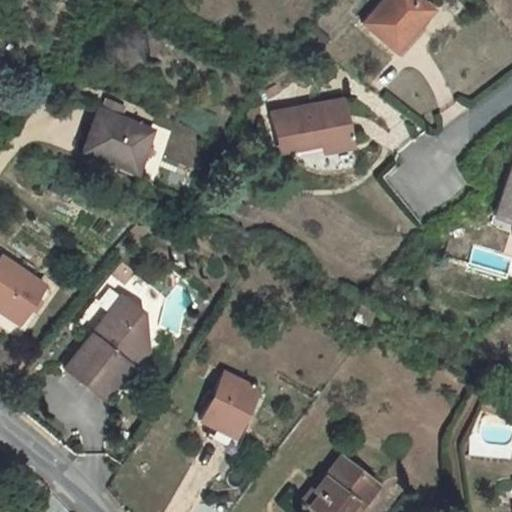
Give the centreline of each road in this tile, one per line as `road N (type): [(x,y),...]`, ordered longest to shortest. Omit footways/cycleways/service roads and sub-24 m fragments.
road 1 (residential): [(425,179),(472,115),(511,89)]
road 2 (residential): [(93,511),(0,429)]
